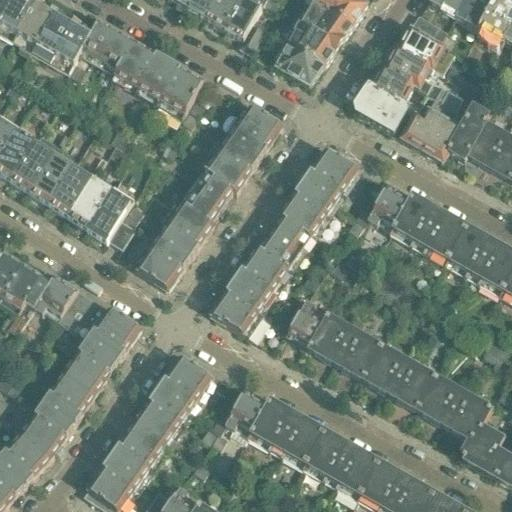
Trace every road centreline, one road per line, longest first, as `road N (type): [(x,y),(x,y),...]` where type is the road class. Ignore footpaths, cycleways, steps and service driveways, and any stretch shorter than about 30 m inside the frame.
road 1 (residential): [(495,511),(175,329)]
road 2 (residential): [(318,127),(95,0)]
road 3 (residential): [(175,329),(318,127)]
road 4 (residential): [(511,236),(318,127)]
road 5 (residential): [(48,506),(175,329)]
road 6 (residential): [(0,218),(175,329)]
road 7 (residential): [(318,127),(406,0)]
